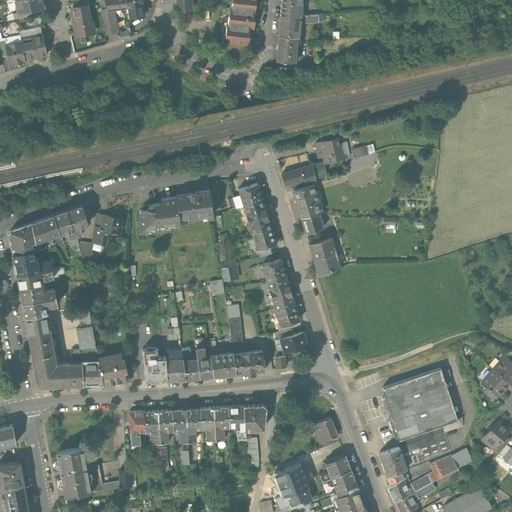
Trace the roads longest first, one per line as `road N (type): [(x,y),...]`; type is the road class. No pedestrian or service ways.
road 1 (residential): [(267,164),(145,179),(0,224)]
road 2 (tertiary): [(26,406),(274,385)]
road 3 (tertiary): [(333,376),(267,164)]
road 4 (tertiary): [(383,511),(333,376)]
road 5 (residential): [(26,406),(0,272)]
road 6 (residential): [(274,385),(251,511)]
